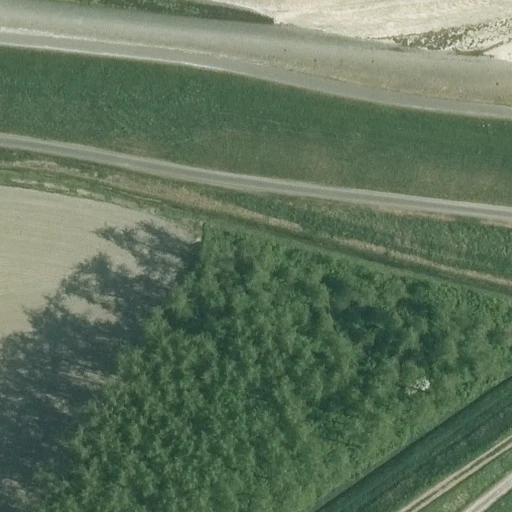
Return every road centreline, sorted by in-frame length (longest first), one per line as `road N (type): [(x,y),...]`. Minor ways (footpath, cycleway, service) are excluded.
road 1 (unclassified): [(0,142),(209,180),(511,216)]
road 2 (track): [(511,442),(412,511)]
